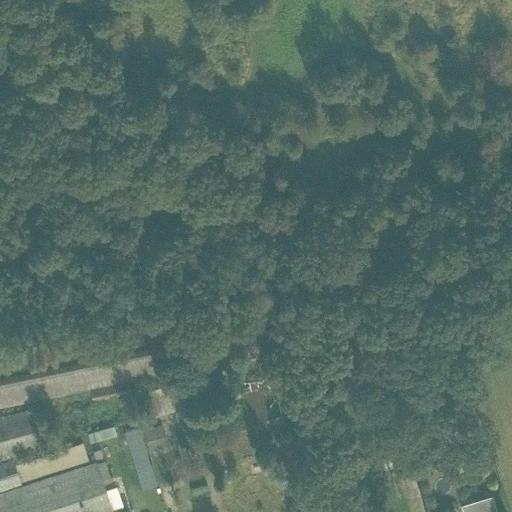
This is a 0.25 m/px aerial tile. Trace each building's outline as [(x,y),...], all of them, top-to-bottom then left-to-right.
[(351,310),(363,350),(376,346),(362,298),(355,300),(358,307),(351,310)] [(326,308),(300,307),(299,348),(324,349),(326,308)] [(176,365),(165,313),(29,343),(27,332),(0,337),(0,403),(64,391),(66,399),(129,388),(127,377),(176,365)] [(147,415),(191,402),(183,375),(139,388),(147,415)] [(228,384),(238,424),(263,417),(265,426),(282,421),(273,381),(271,381),(270,376),(266,377),(266,375),(228,384)] [(0,456),(47,444),(36,404),(0,413),(0,456)] [(150,453),(169,447),(161,421),(142,427),(150,453)] [(0,486),(19,480),(19,478),(86,457),(81,439),(12,460),(11,455),(0,459),(0,486)] [(0,511),(112,511),(111,505),(104,486),(96,459),(0,490),(0,511)] [(104,486),(111,505),(120,502),(114,483),(104,486)]
